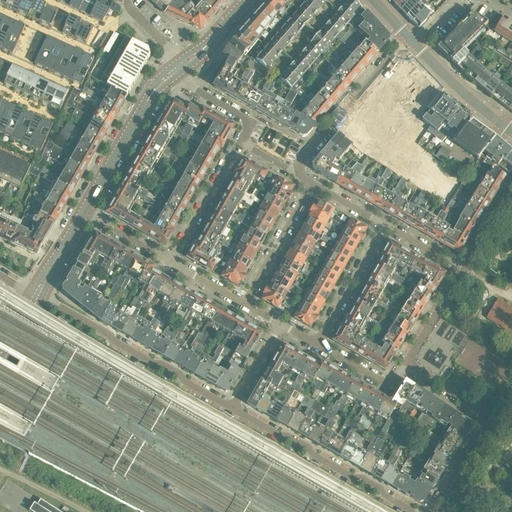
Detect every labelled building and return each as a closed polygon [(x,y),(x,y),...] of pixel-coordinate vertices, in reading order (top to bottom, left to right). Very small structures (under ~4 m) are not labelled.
[(0,0),(0,83),(58,110),(59,111),(65,99),(67,99),(70,92),(68,92),(73,82),(81,86),(94,58),(98,50),(97,50),(94,48),(91,46),(100,31),(94,28),(56,11),(49,7),(33,0),(0,0)] [(69,6),(77,10),(81,0),(57,0),(57,1),(59,2),(59,1),(69,6)] [(81,0),(77,10),(79,11),(79,10),(90,16),(102,22),(110,10),(96,3),(94,8),(83,2),(83,0),(81,0)] [(161,0),(156,6),(165,13),(174,3),(170,0),(161,0)] [(165,13),(176,19),(185,8),(180,4),(181,2),(183,3),(185,0),(176,0),(174,3),(165,13)] [(203,0),(204,1),(202,4),(213,15),(222,6),(215,0),(203,0)] [(276,0),(269,0),(265,5),(277,15),(281,18),(283,15),(285,13),(288,9),(276,0)] [(276,0),(288,9),(289,8),(291,5),(292,3),(294,1),(294,0),(276,0)] [(299,0),(294,0),(294,1),(301,7),(298,10),(310,21),(315,14),(299,0)] [(299,0),(315,14),(321,7),(313,0),(307,0),(307,1),(305,0),(299,0)] [(360,18),(365,12),(361,8),(354,0),(348,0),(345,4),(356,14),(358,16),(360,18)] [(400,0),(395,5),(400,10),(410,0),(400,0)] [(410,0),(400,10),(406,16),(422,0),(410,0)] [(422,0),(406,16),(411,22),(429,5),(426,3),(423,0),(422,0)] [(108,9),(114,12),(118,15),(120,13),(120,8),(112,3),(108,9)] [(188,5),(187,7),(206,24),(213,15),(202,4),(196,11),(188,5)] [(353,17),(356,14),(345,4),(339,11),(354,24),(360,18),(358,16),(355,19),(353,17)] [(274,27),(275,27),(277,23),(278,22),(274,18),(277,15),(265,5),(258,13),(274,27)] [(429,5),(411,22),(418,29),(426,22),(429,15),(434,11),(429,5)] [(187,7),(185,8),(176,19),(200,30),(206,24),(187,7)] [(290,9),(289,8),(288,9),(285,13),(287,14),(292,18),(303,28),(310,21),(298,10),(295,14),(290,10),(290,9)] [(339,11),(333,18),(344,28),(347,24),(350,27),(347,30),(348,31),(354,24),(339,11)] [(365,12),(360,18),(354,24),(348,31),(349,32),(353,27),(366,38),(377,26),(366,13),(365,12)] [(251,21),(263,32),(267,27),(272,31),(274,27),(258,13),(251,21)] [(285,13),(283,15),(289,20),(286,24),(297,35),(303,28),(292,18),(287,14),(285,13)] [(450,61),(462,50),(485,27),(488,30),(491,26),(474,15),(472,14),(466,20),(468,22),(463,27),(461,25),(455,31),(456,33),(451,39),(449,37),(443,43),(445,44),(439,50),(437,48),(450,61)] [(494,32),(501,37),(511,22),(503,17),(494,32)] [(327,25),(342,39),(342,38),(345,35),(341,32),(344,28),(333,18),(327,25)] [(251,21),(244,29),(257,40),(260,36),(264,39),(260,43),(262,44),(265,39),(268,36),(263,32),(251,21)] [(501,37),(510,43),(511,39),(511,22),(501,37)] [(277,23),(275,27),(291,41),(297,35),(286,24),(283,28),(277,23)] [(321,31),(332,41),(335,38),(340,42),(340,41),(342,39),(327,25),(321,31)] [(367,43),(377,53),(388,41),(388,37),(377,26),(366,38),(369,41),(367,43)] [(275,27),(274,27),(272,31),(269,34),(285,48),(291,41),(275,27)] [(244,29),(230,45),(243,56),(257,40),(244,29)] [(327,48),(331,52),(333,49),(329,45),(332,41),(321,31),(315,38),(327,48)] [(342,38),(348,43),(354,48),(370,62),(377,53),(367,43),(365,42),(359,48),(348,39),(352,34),(349,32),(348,31),(345,35),(342,38)] [(111,51),(118,34),(113,32),(106,49),(111,51)] [(98,50),(107,34),(97,50),(98,50)] [(269,34),(268,36),(265,39),(267,41),(266,42),(280,55),(285,48),(269,34)] [(315,38),(310,45),(314,48),(321,55),(322,54),(324,56),(327,53),(328,53),(330,51),(330,52),(331,52),(327,48),(315,38)] [(342,39),(340,41),(351,51),(346,56),(350,59),(363,70),(370,62),(354,48),(348,43),(342,38),(342,39)] [(106,87),(111,89),(126,98),(126,97),(130,91),(150,56),(148,49),(146,48),(124,39),(119,48),(99,83),(106,87)] [(265,39),(262,44),(261,44),(265,48),(262,52),(273,62),(280,55),(266,42),(267,41),(265,39)] [(223,56),(229,60),(240,66),(244,68),(246,65),(249,61),(243,56),(230,45),(228,47),(223,56)] [(306,48),(303,52),(318,65),(321,62),(318,59),(321,55),(314,48),(310,45),(306,48)] [(480,47),(478,51),(484,55),(486,51),(480,47)] [(273,62),(262,52),(258,48),(257,50),(253,56),(256,59),(267,69),(273,62)] [(455,65),(457,68),(469,56),(468,55),(468,56),(462,50),(450,61),(455,65)] [(303,52),(297,60),(308,69),(309,69),(312,65),(313,65),(313,71),(318,65),(303,52)] [(352,119),(338,135),(352,146),(357,150),(359,151),(360,152),(366,156),(371,159),(383,146),(416,107),(422,112),(439,90),(427,78),(417,68),(406,56),(386,80),(352,119)] [(457,68),(465,75),(476,63),(469,56),(457,68)] [(339,72),(334,78),(347,89),(355,80),(331,61),(326,57),(324,60),(339,72)] [(333,57),(331,61),(355,80),(363,70),(350,59),(344,66),(333,57)] [(510,63),(502,58),(499,62),(507,67),(510,63)] [(249,61),(246,65),(250,68),(254,63),(251,59),(250,59),(249,61)] [(214,87),(224,93),(233,78),(229,76),(234,69),(237,71),(240,66),(229,60),(214,87)] [(297,60),(291,66),(304,77),(303,79),(305,81),(310,75),(306,72),(307,70),(309,69),(308,69),(297,60)] [(465,75),(474,83),(485,70),(476,63),(465,75)] [(305,81),(303,79),(304,77),(291,66),(285,72),(300,86),(305,81)] [(234,99),(245,105),(254,90),(246,86),(255,71),(252,69),(251,72),(234,99)] [(224,93),(234,99),(251,72),(247,70),(240,82),(233,78),(224,93)] [(474,83),(482,90),(493,77),(485,70),(474,83)] [(300,86),(285,72),(279,79),(291,89),(289,90),(295,92),(300,86)] [(496,73),(493,77),(482,90),(491,97),(501,84),(497,80),(500,77),(496,73)] [(319,81),(321,83),(339,98),(347,89),(334,78),(328,85),(321,79),(319,81)] [(245,105),(255,110),(270,85),(272,81),(268,79),(261,91),(262,91),(261,94),(255,91),(254,90),(245,105)] [(339,98),(321,83),(313,92),(318,96),(331,108),(339,98)] [(491,97),(500,104),(510,91),(501,84),(491,97)] [(255,110),(266,116),(274,102),(267,98),(273,87),(270,85),(255,110)] [(104,103),(100,110),(114,118),(120,108),(91,91),(84,88),(82,92),(82,94),(94,100),(94,97),(104,103)] [(93,88),(91,91),(120,108),(126,98),(111,89),(107,97),(93,88)] [(74,89),(71,94),(76,97),(78,98),(81,92),(74,89)] [(440,91),(439,90),(422,112),(423,112),(423,113),(426,115),(422,120),(420,118),(418,121),(429,128),(429,127),(431,128),(451,103),(443,95),(443,94),(440,91)] [(274,102),(266,116),(277,123),(293,93),(289,91),(290,91),(284,101),(277,97),(274,102)] [(500,104),(508,111),(511,105),(511,92),(510,91),(500,104)] [(277,123),(287,128),(295,114),(288,110),(296,95),(294,93),(293,93),(277,123)] [(76,97),(71,94),(67,104),(70,106),(72,101),(73,102),(76,97)] [(301,98),(302,99),(323,117),(331,108),(318,96),(312,103),(303,95),(301,98)] [(308,108),(302,114),(315,126),(323,117),(302,99),(300,102),(308,108)] [(74,108),(73,110),(75,111),(108,128),(114,118),(100,110),(96,117),(86,112),(88,110),(73,102),(72,101),(70,106),(74,108)] [(189,119),(186,122),(190,124),(198,110),(186,104),(184,107),(173,101),(170,102),(165,110),(180,119),(182,115),(189,119)] [(0,116),(0,133),(3,135),(15,108),(6,103),(0,116)] [(451,103),(431,128),(437,132),(445,137),(450,130),(447,128),(459,112),(451,103)] [(3,135),(12,139),(24,112),(15,108),(3,135)] [(200,111),(198,110),(190,124),(193,126),(193,127),(196,129),(197,126),(199,122),(206,110),(202,108),(200,111)] [(165,110),(158,122),(182,135),(184,131),(180,129),(176,126),(180,119),(165,110)] [(234,126),(206,110),(199,122),(203,124),(209,128),(211,124),(213,125),(229,134),(234,126)] [(295,114),(287,128),(302,137),(306,137),(315,126),(302,114),(297,110),(295,114)] [(86,123),(87,121),(92,124),(88,131),(102,139),(108,128),(75,111),(72,116),(86,123)] [(12,139),(21,143),(34,116),(24,112),(12,139)] [(447,128),(450,130),(457,135),(453,141),(478,160),(483,152),(484,153),(496,138),(472,121),(466,126),(465,125),(469,119),(461,113),(459,112),(447,128)] [(21,143),(30,148),(43,120),(34,116),(21,143)] [(43,120),(30,148),(40,152),(53,125),(43,120)] [(426,131),(427,130),(427,131),(428,128),(418,121),(404,140),(415,147),(426,131)] [(158,122),(152,133),(167,141),(172,133),(182,139),(177,146),(181,149),(185,141),(187,138),(182,135),(158,122)] [(190,124),(186,122),(183,128),(181,127),(180,129),(184,131),(182,135),(187,138),(190,133),(190,132),(193,127),(193,126),(190,124)] [(67,123),(63,130),(72,135),(97,149),(102,139),(88,131),(84,138),(79,135),(80,134),(81,133),(81,132),(81,131),(80,131),(80,130),(79,130),(67,123)] [(213,125),(207,135),(223,145),(229,134),(213,125)] [(76,144),(77,142),(80,144),(76,151),(91,159),(97,149),(72,135),(63,130),(62,130),(58,137),(72,145),(76,144)] [(190,133),(187,138),(216,154),(220,147),(222,148),(223,145),(207,135),(203,142),(195,138),(196,136),(190,132),(190,133)] [(152,133),(147,142),(175,159),(177,155),(181,149),(177,146),(175,151),(169,148),(168,150),(164,147),(167,141),(152,133)] [(354,153),(356,150),(338,136),(330,145),(344,156),(349,149),(354,153)] [(199,149),(195,156),(210,165),(216,154),(187,138),(185,141),(199,149)] [(496,138),(484,153),(488,157),(484,162),(487,165),(504,145),(496,138)] [(147,142),(141,153),(156,161),(160,154),(174,162),(175,159),(147,142)] [(51,152),(85,170),(91,159),(76,151),(76,152),(71,149),(67,156),(66,155),(66,154),(65,151),(54,145),(51,152)] [(330,145),(320,157),(331,167),(333,164),(335,159),(338,162),(344,156),(330,145)] [(504,145),(487,165),(490,168),(495,163),(498,165),(502,160),(504,162),(511,152),(504,145)] [(436,156),(444,162),(451,153),(442,147),(436,156)] [(502,160),(498,165),(502,169),(509,174),(511,169),(511,151),(511,152),(504,162),(502,160)] [(0,153),(0,179),(0,180),(10,157),(0,152),(0,153)] [(48,157),(62,165),(64,163),(65,164),(64,166),(67,167),(64,172),(79,180),(85,170),(51,152),(48,157)] [(141,153),(135,163),(163,180),(165,176),(152,168),(156,161),(141,153)] [(177,155),(175,159),(204,175),(210,165),(195,156),(191,163),(177,155)] [(0,180),(10,184),(20,161),(10,157),(0,180)] [(313,171),(336,184),(344,170),(333,164),(331,167),(320,157),(312,166),(313,171)] [(204,175),(175,159),(174,162),(187,169),(183,177),(198,185),(204,175)] [(243,159),(239,167),(259,178),(259,179),(263,181),(268,173),(243,159)] [(20,161),(10,184),(20,189),(30,166),(20,161)] [(28,173),(33,175),(38,164),(34,161),(28,173)] [(470,161),(460,174),(465,177),(474,164),(470,161)] [(135,163),(129,174),(144,182),(148,175),(162,183),(163,180),(135,163)] [(38,164),(33,175),(37,178),(38,176),(40,173),(43,166),(38,164)] [(336,184),(347,190),(360,166),(361,165),(357,164),(352,174),(344,169),(344,170),(336,184)] [(347,190),(358,196),(366,182),(358,177),(364,168),(364,167),(361,166),(361,165),(360,166),(347,190)] [(472,171),(485,179),(499,188),(506,176),(496,167),(489,176),(484,172),(485,170),(476,165),(472,171)] [(237,174),(235,178),(249,186),(253,179),(258,182),(259,179),(259,178),(239,167),(235,173),(237,174)] [(368,202),(378,208),(386,193),(379,189),(384,181),(385,182),(387,179),(389,179),(391,175),(390,174),(391,172),(387,168),(384,173),(384,174),(381,179),(368,202)] [(48,173),(46,176),(73,191),(79,180),(64,172),(60,180),(48,173)] [(129,174),(123,184),(146,197),(147,197),(148,194),(140,189),(144,182),(129,174)] [(56,186),(52,192),(67,201),(73,191),(46,176),(45,176),(43,179),(56,186)] [(165,176),(163,180),(192,196),(198,185),(183,177),(179,184),(165,176)] [(366,182),(358,196),(368,202),(381,179),(377,177),(375,181),(369,177),(366,182)] [(229,188),(253,202),(256,198),(257,195),(259,192),(256,190),(252,196),(250,195),(249,196),(245,194),(249,186),(235,178),(229,188)] [(285,194),(291,197),(292,194),(291,193),(294,187),(277,178),(275,183),(272,182),(271,185),(276,188),(275,189),(280,192),(281,190),(285,193),(285,194)] [(471,180),(469,183),(493,198),(499,188),(485,179),(480,186),(471,180)] [(192,196),(163,180),(162,183),(175,190),(171,197),(186,206),(192,196)] [(476,192),(472,200),(486,209),(493,198),(469,183),(464,180),(461,185),(470,191),(471,189),(476,192)] [(378,208),(388,214),(406,183),(403,181),(402,183),(400,181),(395,190),(393,189),(389,195),(386,193),(378,208)] [(388,214),(399,220),(407,205),(400,201),(405,192),(408,193),(410,190),(414,193),(416,189),(406,183),(388,214)] [(123,184),(117,195),(132,203),(136,196),(145,200),(146,197),(123,184)] [(268,195),(284,204),(287,199),(289,200),(291,197),(285,194),(285,193),(281,190),(280,192),(275,189),(276,188),(271,185),(269,189),(271,190),(268,195)] [(250,207),(253,202),(229,188),(223,198),(238,207),(241,200),(246,203),(245,204),(250,207)] [(33,196),(36,198),(61,212),(67,201),(52,192),(51,194),(47,191),(44,198),(35,193),(33,196)] [(409,226),(426,196),(426,195),(421,192),(417,199),(416,198),(411,207),(407,205),(399,220),(409,226)] [(0,193),(0,198),(7,202),(9,198),(0,193)] [(257,195),(256,198),(267,204),(266,206),(270,208),(271,207),(276,209),(276,210),(280,212),(284,204),(268,195),(266,194),(263,199),(257,195)] [(117,195),(111,205),(131,216),(133,213),(128,210),(132,203),(117,195)] [(409,226),(419,231),(428,217),(421,213),(426,204),(429,198),(426,196),(409,226)] [(153,199),(152,200),(180,216),(186,206),(171,197),(167,205),(154,197),(153,199)] [(451,200),(451,201),(480,219),(486,209),(472,200),(468,206),(453,197),(451,201),(451,200)] [(44,207),(40,214),(55,222),(61,212),(36,198),(34,201),(44,207)] [(233,214),(238,207),(223,198),(217,209),(241,223),(242,221),(247,213),(244,212),(242,215),(239,214),(238,217),(233,214)] [(261,207),(259,212),(275,221),(280,212),(276,210),(276,209),(271,207),(270,208),(266,206),(267,204),(256,198),(253,202),(259,205),(259,206),(261,207)] [(164,211),(160,218),(175,227),(180,216),(152,200),(150,204),(149,205),(148,206),(158,212),(160,209),(164,211)] [(313,206),(311,209),(317,213),(317,214),(322,216),(322,215),(327,217),(326,218),(331,221),(333,217),(331,216),(334,211),(318,201),(315,207),(313,206)] [(446,209),(449,211),(451,213),(453,210),(455,207),(459,210),(458,211),(463,213),(459,220),(460,220),(459,221),(473,230),(480,219),(451,201),(446,208),(446,209)] [(109,214),(136,229),(141,221),(135,218),(137,214),(133,212),(133,213),(131,216),(111,205),(108,210),(109,213),(109,214)] [(23,217),(29,221),(50,232),(55,222),(40,214),(38,213),(35,217),(34,217),(30,215),(33,210),(28,207),(23,217)] [(419,231),(430,237),(445,209),(443,208),(435,221),(428,217),(419,231)] [(239,227),(241,223),(217,209),(211,219),(226,228),(230,221),(236,225),(238,227),(239,227)] [(311,213),(308,218),(324,228),(327,223),(329,224),(331,221),(326,218),(327,217),(322,215),(322,216),(317,214),(317,213),(311,209),(310,212),(311,213)] [(430,237),(440,243),(449,229),(441,225),(449,211),(446,209),(445,209),(430,237)] [(254,215),(252,219),(257,221),(256,222),(261,225),(262,223),(267,226),(266,227),(270,229),(275,221),(259,212),(256,217),(254,215)] [(0,238),(2,239),(9,223),(11,218),(2,214),(0,216),(0,238)] [(18,227),(20,224),(21,221),(12,217),(11,218),(9,223),(2,239),(11,244),(18,227)] [(150,220),(149,221),(151,222),(149,226),(170,238),(174,232),(172,231),(175,227),(160,218),(156,225),(153,224),(154,222),(150,220)] [(308,218),(304,227),(308,229),(308,230),(312,232),(313,231),(317,233),(317,234),(322,237),(324,233),(322,232),(324,228),(308,218)] [(452,223),(449,229),(453,231),(453,232),(467,240),(473,230),(459,221),(460,220),(459,220),(456,218),(453,222),(457,224),(456,226),(452,223)] [(221,235),(226,228),(211,219),(205,230),(229,244),(231,241),(226,238),(221,235)] [(252,223),(249,228),(265,237),(270,229),(266,227),(267,226),(262,223),(261,225),(256,222),(257,221),(252,219),(250,222),(252,223)] [(345,224),(343,228),(349,231),(348,231),(352,234),(353,232),(358,234),(357,235),(363,239),(365,235),(364,234),(367,229),(350,220),(348,225),(345,224)] [(50,232),(29,221),(26,227),(33,230),(31,235),(27,234),(21,248),(36,256),(50,232)] [(141,221),(136,229),(166,246),(170,238),(149,226),(151,222),(149,221),(147,225),(141,221)] [(11,244),(21,248),(27,234),(28,232),(18,227),(11,244)] [(304,227),(299,235),(315,244),(318,239),(326,244),(328,240),(322,237),(317,234),(317,233),(313,231),(312,232),(308,230),(308,229),(304,227)] [(246,233),(244,231),(242,235),(248,238),(247,240),(251,242),(252,240),(257,243),(257,244),(260,246),(265,237),(249,228),(246,233)] [(344,232),(341,237),(357,246),(360,241),(362,242),(363,239),(357,235),(358,234),(353,232),(352,234),(348,231),(349,231),(343,228),(342,230),(344,232)] [(449,229),(440,243),(458,253),(467,240),(453,232),(453,231),(449,229)] [(229,245),(229,244),(205,230),(199,241),(214,249),(218,242),(227,247),(228,245),(229,245)] [(226,237),(226,238),(231,241),(235,233),(231,232),(230,231),(227,237),(226,237)] [(242,240),(240,244),(256,254),(260,246),(257,244),(257,243),(252,240),(251,242),(247,240),(248,238),(242,235),(236,231),(235,234),(234,235),(242,240)] [(94,235),(78,263),(90,270),(98,255),(106,240),(97,234),(94,235)] [(299,235),(294,243),(300,246),(304,249),(305,248),(309,250),(309,251),(313,253),(319,256),(321,253),(313,248),(315,244),(299,235)] [(336,240),(334,244),(340,247),(340,248),(344,250),(345,249),(349,251),(349,252),(352,254),(357,246),(341,237),(338,241),(336,240)] [(105,268),(117,246),(106,240),(98,255),(105,259),(101,266),(105,268)] [(218,252),(214,249),(199,241),(196,245),(195,244),(191,251),(212,262),(214,259),(218,252)] [(383,257),(381,261),(393,268),(395,263),(398,264),(405,251),(389,242),(381,256),(383,257)] [(294,243),(290,251),(306,260),(309,255),(311,256),(313,253),(309,251),(309,250),(305,248),(304,249),(300,246),(294,243)] [(235,248),(233,251),(238,254),(237,256),(242,258),(243,257),(248,259),(247,260),(251,262),(256,254),(240,244),(237,249),(235,248)] [(334,248),(332,253),(348,262),(352,254),(349,252),(349,251),(345,249),(344,250),(340,248),(340,247),(334,244),(332,247),(334,248)] [(119,267),(127,251),(117,246),(105,268),(101,276),(103,277),(112,263),(119,267)] [(233,256),(230,261),(246,270),(251,262),(247,260),(248,259),(243,257),(242,258),(237,256),(238,254),(233,251),(231,250),(230,249),(228,253),(233,256)] [(120,287),(138,257),(127,251),(119,267),(126,271),(122,278),(120,277),(117,282),(112,279),(110,281),(120,287)] [(217,265),(212,262),(191,251),(187,258),(213,273),(216,268),(217,265)] [(290,251),(285,259),(291,262),(290,263),(295,266),(296,264),(300,266),(300,268),(309,273),(311,269),(303,265),(306,260),(290,251)] [(417,258),(405,251),(398,264),(410,271),(417,258)] [(327,257),(325,260),(331,264),(335,267),(336,265),(340,267),(340,268),(343,270),(348,262),(332,253),(329,258),(327,257)] [(137,284),(138,282),(148,263),(138,257),(120,287),(120,288),(124,290),(126,286),(130,279),(133,281),(132,282),(137,284)] [(419,281),(429,264),(417,258),(410,271),(407,275),(411,277),(414,273),(417,275),(414,279),(419,281)] [(285,259),(280,267),(297,276),(299,272),(307,276),(309,273),(300,268),(300,266),(296,264),(295,266),(290,263),(291,262),(285,259)] [(325,265),(322,269),(339,278),(343,270),(340,268),(340,267),(336,265),(335,267),(331,264),(325,260),(323,263),(325,265)] [(226,264),(224,268),(229,271),(228,273),(233,275),(234,273),(238,276),(238,277),(243,279),(245,276),(244,275),(246,270),(230,261),(228,265),(226,264)] [(381,261),(374,272),(400,287),(401,285),(403,282),(404,281),(404,280),(393,274),(395,269),(393,268),(381,261)] [(64,292),(72,299),(80,287),(81,285),(77,283),(83,272),(87,274),(90,270),(78,263),(63,289),(64,292)] [(138,299),(141,300),(142,301),(157,273),(152,271),(154,267),(148,263),(138,282),(145,286),(138,299)] [(420,283),(434,292),(446,274),(429,264),(419,281),(420,282),(422,278),(426,280),(423,284),(421,282),(420,283)] [(280,267),(276,275),(281,279),(286,282),(286,280),(291,283),(290,284),(294,286),(296,282),(294,281),(297,276),(280,267)] [(229,271),(224,268),(222,271),(224,272),(221,277),(225,279),(225,280),(231,283),(237,286),(240,281),(242,282),(243,279),(238,277),(238,276),(234,273),(233,275),(228,273),(229,271)] [(317,273),(315,276),(322,280),(322,281),(326,283),(327,281),(331,284),(330,285),(334,287),(339,278),(322,269),(320,274),(317,273)] [(374,272),(368,282),(383,290),(388,283),(392,285),(391,287),(398,291),(400,287),(374,272)] [(142,301),(145,302),(152,290),(159,294),(167,279),(157,273),(142,301)] [(72,299),(82,307),(99,276),(96,274),(88,289),(81,285),(80,287),(72,299)] [(82,307),(91,314),(100,299),(102,296),(94,292),(97,288),(99,284),(103,278),(99,275),(99,276),(82,307)] [(276,275),(271,283),(287,293),(290,288),(292,289),(294,286),(290,284),(291,283),(286,280),(286,282),(281,279),(276,275)] [(316,281),(313,285),(329,295),(334,287),(330,285),(331,284),(327,281),(326,283),(322,281),(322,280),(315,276),(313,280),(316,281)] [(159,310),(161,312),(162,312),(163,309),(177,285),(167,279),(159,294),(166,298),(164,302),(159,310)] [(401,285),(428,302),(434,292),(420,283),(415,280),(411,286),(404,281),(403,282),(401,285)] [(111,303),(120,288),(120,287),(110,281),(110,282),(115,284),(107,298),(110,299),(107,303),(100,299),(91,314),(100,321),(109,307),(111,303)] [(368,282),(363,292),(388,307),(389,306),(390,304),(388,302),(388,301),(383,298),(382,299),(379,297),(383,290),(368,282)] [(0,299),(2,300),(2,301),(13,293),(14,292),(10,290),(6,287),(5,286),(4,286),(0,283),(0,299)] [(266,288),(265,291),(271,294),(270,295),(275,298),(276,296),(280,298),(279,299),(290,306),(293,301),(290,300),(285,297),(287,293),(271,283),(268,289),(266,288)] [(177,310),(180,306),(188,291),(177,285),(163,309),(167,311),(170,306),(177,310)] [(308,289),(306,293),(313,296),(312,297),(316,299),(317,298),(322,300),(321,301),(325,303),(329,295),(313,285),(310,291),(308,289)] [(407,303),(422,312),(428,302),(401,285),(400,287),(398,291),(398,292),(401,294),(402,292),(406,294),(407,293),(411,296),(407,303)] [(120,288),(111,303),(109,307),(110,308),(111,305),(114,307),(124,300),(128,293),(124,290),(120,288)] [(173,318),(183,324),(198,296),(188,291),(180,306),(187,310),(185,314),(177,310),(173,318)] [(271,294),(265,291),(263,294),(264,295),(262,300),(278,310),(281,304),(283,306),(288,309),(290,306),(279,299),(280,298),(276,296),(275,298),(270,295),(271,294)] [(363,292),(357,303),(371,311),(375,304),(386,310),(388,307),(363,292)] [(306,297),(304,302),(320,311),(325,303),(321,301),(322,300),(317,298),(316,299),(312,297),(313,296),(306,293),(304,296),(306,297)] [(183,324),(186,326),(187,326),(192,319),(191,318),(193,313),(201,318),(210,303),(198,296),(183,324)] [(111,328),(122,334),(141,300),(138,299),(135,297),(129,306),(132,308),(131,310),(124,306),(120,313),(111,328)] [(122,334),(132,339),(140,325),(143,320),(136,316),(141,307),(148,311),(151,306),(145,302),(142,301),(141,300),(122,334)] [(487,318),(495,323),(508,332),(511,326),(511,308),(498,300),(487,318)] [(299,306),(297,309),(302,312),(301,313),(305,315),(306,313),(311,316),(310,317),(317,320),(319,317),(317,316),(320,311),(304,302),(301,307),(299,306)] [(389,306),(415,322),(422,312),(407,303),(403,310),(398,307),(399,306),(392,302),(390,304),(389,306)] [(201,334),(204,335),(220,309),(210,303),(201,318),(208,322),(201,334)] [(357,303),(351,313),(376,328),(376,327),(378,324),(378,323),(378,324),(372,321),(367,318),(371,311),(357,303)] [(394,324),(409,332),(415,322),(389,306),(388,307),(386,310),(386,311),(390,313),(391,312),(399,316),(394,324)] [(101,322),(111,328),(120,313),(110,308),(109,307),(100,321),(101,322)] [(220,309),(204,335),(207,338),(212,330),(214,325),(222,330),(231,315),(220,309)] [(302,312),(297,309),(295,313),(297,314),(294,319),(310,328),(313,323),(315,324),(317,320),(310,317),(311,316),(306,313),(305,315),(301,313),(302,312)] [(142,345),(154,352),(162,337),(154,333),(157,328),(160,323),(161,324),(166,314),(162,312),(161,312),(156,321),(142,345)] [(58,319),(49,313),(49,314),(48,314),(46,317),(43,324),(41,327),(40,328),(40,329),(39,330),(57,338),(80,352),(88,357),(126,379),(135,385),(165,401),(214,430),(223,434),(260,455),(281,468),(310,484),(311,484),(312,485),(326,493),(342,502),(359,511),(394,511),(387,508),(386,508),(386,507),(377,502),(377,503),(376,502),(368,497),(367,497),(366,497),(367,496),(358,491),(358,492),(357,491),(348,486),(347,486),(347,485),(339,480),(339,481),(337,480),(338,480),(329,475),(328,475),(328,474),(319,469),(319,470),(318,469),(310,464),(308,464),(309,463),(300,458),(300,459),(299,458),(290,453),(289,453),(289,452),(281,447),(281,448),(279,447),(280,447),(271,442),(270,441),(261,436),(261,437),(260,436),(252,431),(250,430),(251,430),(242,425),(242,426),(241,425),(232,420),(231,420),(223,415),(222,414),(212,408),(211,408),(204,403),(203,404),(202,403),(194,398),(193,397),(184,392),(184,393),(183,392),(175,387),(174,387),(173,386),(165,381),(165,382),(164,381),(155,376),(154,375),(146,370),(146,371),(144,370),(136,365),(135,364),(126,359),(125,359),(125,358),(117,353),(117,354),(115,353),(116,353),(107,348),(106,348),(106,347),(98,342),(97,343),(96,342),(97,342),(88,337),(87,336),(80,331),(79,331),(78,331),(77,331),(77,330),(69,325),(69,326),(68,325),(59,320),(58,319)] [(351,313),(345,324),(356,331),(364,335),(368,328),(374,331),(375,330),(376,328),(351,313)] [(222,345),(225,347),(241,321),(231,315),(222,330),(229,333),(226,338),(222,345)] [(132,339),(142,345),(156,321),(153,319),(150,324),(143,320),(140,325),(132,339)] [(225,348),(234,353),(238,349),(232,345),(232,344),(235,337),(243,341),(251,327),(241,321),(225,347),(225,348)] [(378,323),(378,324),(376,327),(382,330),(402,343),(409,332),(394,324),(390,331),(386,328),(387,327),(379,322),(378,323)] [(163,357),(174,364),(183,349),(186,343),(179,339),(186,326),(183,324),(177,333),(163,357)] [(333,341),(349,350),(356,337),(353,336),(356,331),(345,324),(342,328),(341,327),(333,341)] [(238,349),(234,353),(235,353),(246,360),(262,333),(251,327),(243,341),(246,343),(242,349),(239,347),(238,349)] [(382,344),(384,346),(396,353),(402,343),(382,330),(376,327),(376,328),(375,330),(386,337),(382,344)] [(154,352),(163,357),(177,333),(174,331),(171,336),(168,341),(162,337),(154,352)] [(174,364),(184,369),(204,335),(201,334),(199,333),(193,342),(190,347),(192,348),(189,353),(183,349),(174,364)] [(184,369),(195,375),(203,361),(206,355),(201,353),(209,339),(207,338),(204,335),(184,369)] [(349,350),(359,356),(367,343),(356,337),(349,350)] [(359,356),(370,362),(377,349),(367,343),(359,356)] [(282,344),(268,369),(276,374),(282,364),(290,349),(282,344)] [(377,349),(370,362),(385,371),(396,353),(384,346),(381,351),(377,349)] [(220,357),(222,359),(224,355),(231,359),(231,360),(235,353),(234,353),(225,348),(224,349),(220,357)] [(292,370),(301,355),(290,349),(282,364),(292,370)] [(224,372),(215,387),(225,392),(228,391),(239,373),(246,360),(235,353),(231,360),(224,372)] [(195,375),(205,381),(220,357),(216,355),(213,360),(210,365),(203,361),(195,375)] [(297,386),(311,361),(301,355),(292,370),(300,374),(294,384),(297,386)] [(205,381),(215,387),(224,372),(217,368),(220,363),(222,359),(220,357),(205,381)] [(304,397),(305,396),(307,393),(299,389),(305,377),(313,382),(314,381),(324,363),(320,361),(318,365),(311,361),(297,386),(294,391),(304,397)] [(324,363),(314,381),(320,385),(318,390),(316,389),(311,399),(315,401),(319,395),(333,369),(324,363)] [(283,378),(276,374),(268,369),(263,378),(272,382),(270,384),(278,389),(280,391),(290,397),(294,391),(297,386),(294,384),(287,380),(284,381),(282,380),(283,378)] [(328,386),(335,390),(344,375),(333,369),(319,395),(322,397),(328,386)] [(332,411),(333,412),(337,414),(355,381),(344,375),(335,390),(343,394),(339,402),(337,401),(332,411)] [(248,405),(255,410),(268,388),(275,392),(279,394),(280,391),(278,389),(270,384),(272,382),(263,378),(248,405)] [(355,381),(337,414),(340,415),(350,398),(357,402),(365,387),(355,381)] [(403,405),(414,388),(406,382),(394,402),(393,403),(397,405),(396,405),(401,408),(403,405)] [(359,415),(362,416),(375,393),(365,387),(357,402),(364,406),(359,415)] [(261,413),(266,416),(275,401),(265,396),(267,392),(270,394),(272,390),(268,388),(255,410),(257,410),(257,412),(260,413),(261,413)] [(414,388),(403,405),(408,409),(410,406),(411,406),(408,411),(412,413),(413,411),(415,409),(424,394),(414,388)] [(266,416),(276,422),(290,397),(280,391),(279,394),(286,398),(282,405),(275,401),(266,416)] [(362,416),(361,419),(364,420),(365,418),(370,410),(378,414),(387,399),(375,393),(362,416)] [(416,422),(419,424),(434,401),(424,394),(415,409),(422,413),(416,422)] [(287,428),(297,433),(315,402),(310,399),(305,396),(304,397),(301,404),(301,405),(307,409),(303,417),(295,413),(287,428)] [(276,422),(287,428),(295,413),(288,409),(293,399),(290,397),(276,422)] [(387,399),(378,414),(388,419),(384,426),(382,430),(383,430),(379,437),(383,439),(389,428),(391,425),(395,418),(391,416),(395,408),(396,405),(397,405),(393,403),(394,402),(391,400),(390,401),(387,399)] [(434,401),(419,424),(413,434),(414,434),(418,437),(426,425),(431,428),(435,422),(444,407),(434,401)] [(297,433),(308,439),(316,425),(309,420),(314,412),(321,416),(326,407),(315,402),(297,433)] [(319,446),(336,415),(337,414),(333,412),(325,408),(326,408),(326,407),(321,416),(328,420),(323,429),(316,425),(308,439),(319,446)] [(446,428),(448,425),(455,414),(454,413),(453,412),(450,410),(449,410),(444,407),(435,422),(446,428)] [(451,427),(449,430),(463,440),(471,428),(470,424),(455,414),(448,425),(451,427)] [(319,446),(329,451),(337,437),(330,432),(339,417),(336,415),(319,446)] [(329,451),(339,457),(354,430),(357,425),(347,419),(344,424),(351,429),(344,441),(337,437),(329,451)] [(359,426),(368,431),(371,426),(362,421),(359,426)] [(339,457),(350,463),(358,448),(351,444),(357,432),(354,430),(339,457)] [(449,430),(443,440),(457,450),(463,440),(449,430)] [(438,448),(436,451),(450,460),(457,450),(443,440),(439,438),(435,436),(429,432),(424,439),(438,448)] [(394,448),(398,450),(405,438),(395,433),(390,441),(396,444),(394,448)] [(370,443),(373,445),(376,441),(376,440),(368,436),(365,441),(370,443)] [(360,469),(370,475),(379,460),(372,456),(377,447),(379,448),(381,444),(376,441),(373,445),(360,469)] [(350,463),(360,469),(373,445),(370,443),(365,452),(358,448),(350,463)] [(415,447),(413,450),(418,454),(443,471),(450,460),(436,451),(431,458),(423,452),(423,451),(421,449),(420,450),(415,447)] [(381,481),(397,452),(398,450),(394,448),(390,455),(391,456),(386,464),(379,460),(370,475),(381,481)] [(418,454),(413,450),(410,455),(420,462),(422,460),(427,464),(423,471),(437,480),(443,471),(418,454)] [(381,481),(391,487),(400,472),(393,468),(398,459),(400,454),(397,452),(381,481)] [(416,481),(431,490),(431,489),(433,489),(435,486),(435,484),(437,480),(423,471),(416,481)] [(402,493),(409,481),(410,478),(400,472),(391,487),(396,489),(396,491),(399,492),(401,492),(402,493)] [(409,481),(402,493),(404,494),(405,496),(408,497),(410,497),(420,503),(423,502),(431,490),(416,481),(414,484),(409,481)] [(59,511),(40,500),(37,505),(34,503),(29,511),(30,511),(59,511)]
